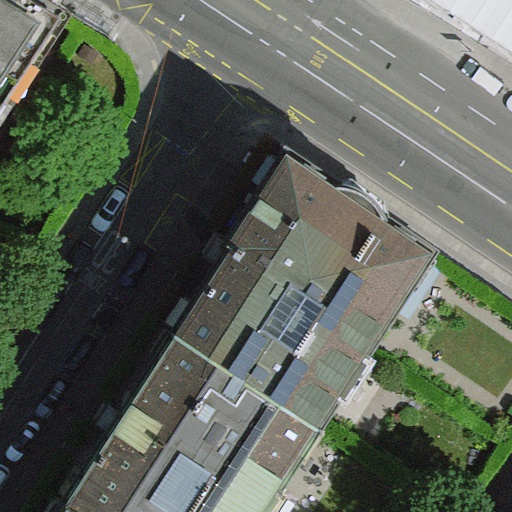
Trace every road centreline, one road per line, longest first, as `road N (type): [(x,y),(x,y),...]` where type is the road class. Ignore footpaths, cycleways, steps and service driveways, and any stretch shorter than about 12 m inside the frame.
road 1 (residential): [(257,17),(0,409)]
road 2 (secondary): [(511,184),(257,17)]
